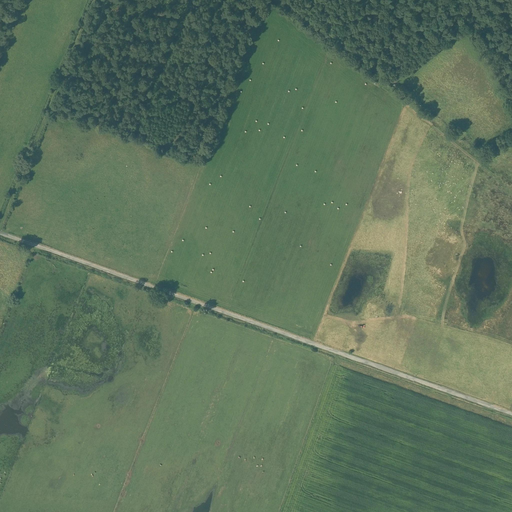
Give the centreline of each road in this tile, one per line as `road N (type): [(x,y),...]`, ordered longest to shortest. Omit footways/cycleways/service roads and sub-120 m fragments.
road 1 (unclassified): [(511,413),(0,233)]
road 2 (track): [(0,225),(93,0)]
